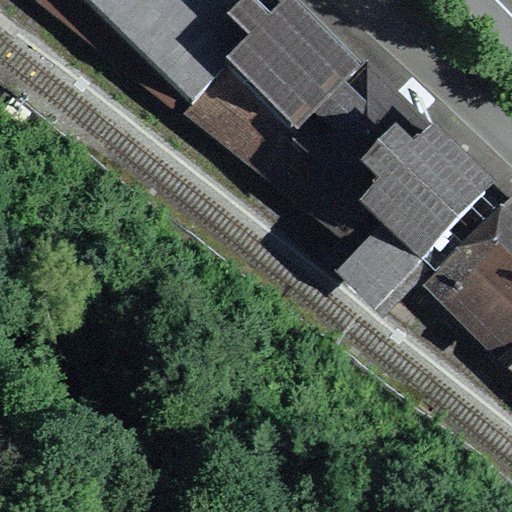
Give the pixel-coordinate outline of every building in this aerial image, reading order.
[(282,19),(262,0),(83,0),(156,70),(162,64),(200,100),(226,73),(228,75),(282,19)] [(282,19),(228,75),(293,138),(356,75),(289,11),(282,19)] [(356,75),(293,138),(371,212),(432,150),(356,75)] [(424,263),(485,202),(432,150),(371,212),(424,263)] [(511,233),(481,264),(472,254),(439,287),(448,295),(450,293),(511,354),(511,233)]
